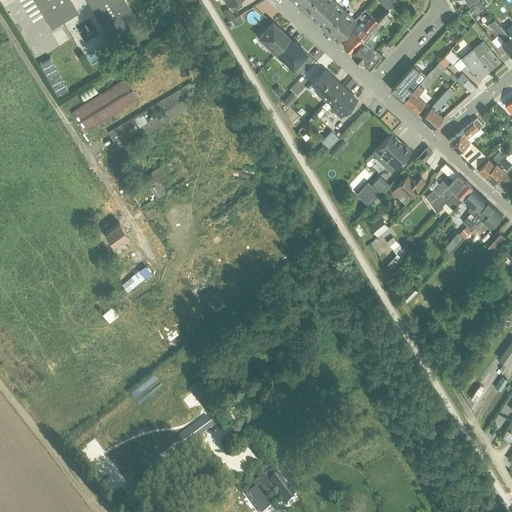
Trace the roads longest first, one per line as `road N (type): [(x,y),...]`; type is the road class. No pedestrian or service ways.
road 1 (unclassified): [(0,17),(155,262)]
road 2 (track): [(0,373),(118,511)]
road 3 (track): [(490,453),(406,306)]
road 4 (tertiary): [(373,85),(279,0)]
